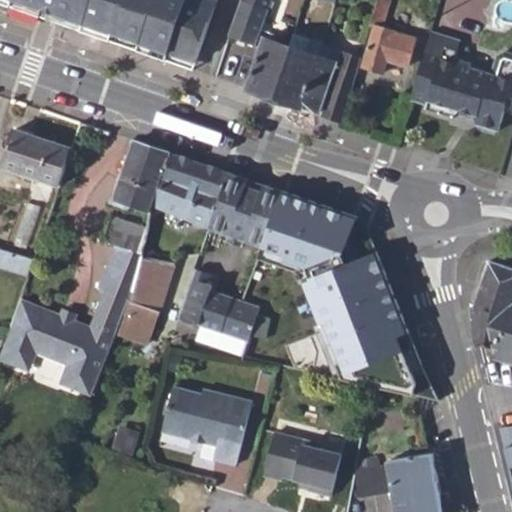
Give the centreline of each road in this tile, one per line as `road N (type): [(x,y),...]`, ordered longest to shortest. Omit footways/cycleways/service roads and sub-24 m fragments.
road 1 (secondary): [(0,56),(185,125),(377,182),(436,218)]
road 2 (tertiary): [(493,511),(433,258),(436,218)]
